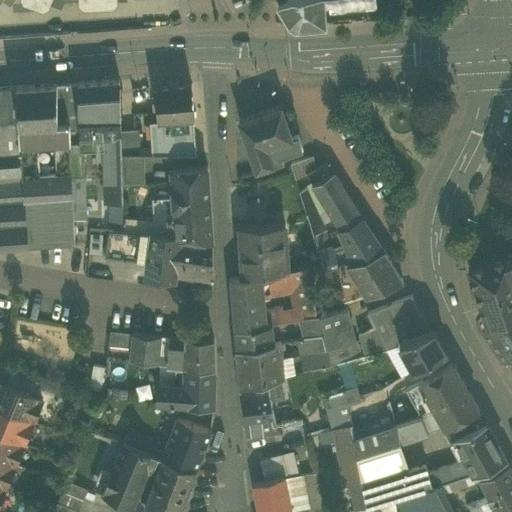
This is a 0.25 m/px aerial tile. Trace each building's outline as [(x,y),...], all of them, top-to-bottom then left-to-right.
[(326,23),(324,1),(324,0),(282,0),(278,2),(292,24),(326,23)] [(367,11),(368,20),(383,18),(382,10),(367,11)] [(119,78),(80,81),(81,136),(104,135),(121,134),(121,129),(119,78)] [(71,136),(81,136),(80,81),(69,82),(71,136)] [(153,153),(197,153),(194,117),(192,83),(180,84),(179,81),(168,82),(168,85),(156,86),(158,120),(150,120),(153,153)] [(71,139),(71,136),(69,82),(29,84),(17,85),(21,143),(38,141),(56,140),(71,139)] [(17,85),(0,86),(0,152),(21,151),(21,143),(17,85)] [(284,159),(282,154),(278,142),(291,137),(291,136),(281,105),(240,119),(257,168),(284,159)] [(121,134),(122,152),(140,152),(138,128),(121,129),(121,134)] [(105,175),(106,200),(123,199),(122,182),(122,152),(121,134),(104,135),(104,147),(105,175)] [(297,134),(291,136),(291,137),(278,142),(282,154),(302,147),(297,134)] [(72,171),(74,218),(87,217),(85,176),(98,175),(97,147),(104,147),(104,135),(81,136),(71,136),(71,139),(72,171)] [(72,171),(71,139),(56,140),(57,172),(72,171)] [(21,143),(21,151),(28,246),(75,243),(74,218),(72,171),(57,172),(40,174),(38,141),(21,143)] [(0,248),(28,246),(21,151),(0,152),(0,248)] [(144,152),(140,152),(122,152),(122,182),(145,181),(144,152)] [(307,172),(317,166),(313,155),(292,162),(297,178),(307,172)] [(313,182),(314,183),(334,170),(327,159),(317,166),(307,172),(313,182)] [(172,168),(174,195),(175,216),(211,216),(208,166),(172,168)] [(334,170),(314,183),(329,207),(341,226),(362,216),(355,204),(334,170)] [(321,212),(329,207),(314,183),(313,182),(309,184),(321,212)] [(312,228),(313,233),(324,230),(328,229),(321,212),(309,184),(300,190),(312,228)] [(154,217),(175,216),(174,195),(153,196),(154,217)] [(213,239),(211,216),(175,216),(154,217),(155,231),(169,231),(212,239),(213,239)] [(339,227),(347,244),(354,258),(384,248),(362,216),(341,226),(339,227)] [(243,235),(245,275),(263,274),(289,268),(286,221),(242,224),(243,235)] [(105,255),(150,261),(154,231),(109,229),(105,255)] [(328,244),(324,230),(313,233),(318,248),(328,244)] [(173,278),(174,271),(210,278),(214,277),(213,239),(212,239),(169,231),(155,231),(154,231),(150,261),(148,274),(173,278)] [(318,248),(322,261),(337,258),(334,248),(333,242),(328,244),(318,248)] [(338,263),(354,258),(347,244),(334,248),(337,258),(338,263)] [(347,262),(353,270),(368,293),(403,279),(384,248),(347,262)] [(470,269),(483,309),(511,299),(511,261),(509,253),(494,258),(479,263),(469,266),(469,268),(470,269)] [(322,261),(307,265),(310,282),(342,275),(338,263),(337,258),(322,261)] [(264,292),(295,286),(310,282),(307,265),(289,268),(263,274),(264,292)] [(358,297),(368,293),(353,270),(346,274),(342,275),(346,300),(358,297)] [(236,328),(267,324),(266,308),(264,292),(263,274),(245,275),(231,277),(235,317),(236,328)] [(316,308),(310,282),(295,286),(299,302),(302,310),(316,308)] [(374,324),(375,325),(380,335),(386,346),(399,342),(432,329),(411,294),(367,310),(374,324)] [(511,299),(483,309),(488,323),(511,315),(511,299)] [(302,317),(304,317),(302,310),(299,302),(282,305),(285,320),(302,317)] [(282,305),(266,308),(267,324),(272,323),(285,320),(282,305)] [(325,331),(323,332),(328,347),(356,339),(347,306),(321,314),(325,331)] [(302,317),(306,336),(323,332),(325,331),(321,314),(317,315),(304,317),(302,317)] [(483,325),(505,358),(511,355),(511,315),(488,323),(483,325)] [(275,342),(272,323),(267,324),(236,328),(238,348),(275,342)] [(363,340),(368,339),(380,335),(375,325),(359,330),(363,340)] [(399,342),(414,370),(447,350),(435,328),(432,329),(399,342)] [(110,341),(132,343),(133,332),(111,329),(110,341)] [(161,334),(133,332),(132,343),(131,359),(158,362),(161,334)] [(327,348),(328,347),(323,332),(306,336),(304,336),(307,352),(327,348)] [(167,363),(176,363),(198,365),(215,367),(214,338),(170,335),(167,363)] [(386,346),(380,335),(368,339),(372,350),(386,346)] [(328,347),(327,348),(331,362),(360,354),(357,342),(356,339),(328,347)] [(363,340),(357,342),(360,354),(372,350),(368,339),(363,340)] [(281,341),(275,342),(238,348),(240,368),(283,358),(281,341)] [(311,368),(331,362),(327,348),(307,352),(311,368)] [(352,357),(340,360),(346,384),(358,381),(352,357)] [(284,375),(283,358),(240,368),(242,386),(256,383),(268,379),(284,375)] [(454,361),(420,380),(436,409),(471,392),(454,361)] [(214,405),(215,374),(198,372),(198,365),(176,363),(175,383),(159,381),(159,401),(214,405)] [(90,387),(101,389),(105,366),(94,364),(90,387)] [(215,367),(198,365),(198,372),(215,374),(215,367)] [(7,382),(33,393),(39,379),(12,371),(7,382)] [(260,400),(272,397),(268,379),(256,383),(260,400)] [(421,416),(436,409),(420,380),(406,387),(421,416)] [(0,405),(33,419),(42,397),(33,393),(7,382),(3,381),(0,388),(0,405)] [(281,428),(280,421),(276,422),(272,397),(260,400),(256,383),(242,386),(247,434),(273,431),(273,429),(281,428)] [(344,390),(348,407),(361,403),(356,386),(344,389),(344,390)] [(335,427),(352,423),(348,407),(344,390),(336,392),(338,403),(331,405),(335,427)] [(471,392),(436,409),(444,424),(445,426),(480,408),(471,392)] [(0,431),(24,442),(33,419),(0,405),(0,431)] [(487,421),(480,408),(445,426),(456,437),(487,421)] [(437,427),(444,424),(436,409),(421,416),(428,431),(437,427)] [(353,427),(354,437),(393,425),(391,414),(353,427)] [(178,416),(162,456),(164,457),(197,468),(211,429),(178,416)] [(421,416),(397,423),(401,440),(428,431),(421,416)] [(456,437),(466,456),(475,472),(478,470),(507,457),(487,421),(456,437)] [(344,485),(349,484),(362,481),(354,437),(353,427),(352,423),(335,427),(332,428),(344,485)] [(404,456),(401,440),(397,423),(393,425),(354,437),(362,481),(367,506),(396,496),(418,489),(434,484),(429,468),(427,462),(408,469),(404,456)] [(0,457),(14,464),(24,442),(0,431),(0,457)] [(153,467),(158,469),(164,457),(162,456),(124,440),(113,467),(104,489),(103,493),(134,506),(145,479),(142,478),(146,468),(152,470),(153,467)] [(294,450),(283,453),(288,474),(299,471),(294,450)] [(265,480),(288,474),(283,453),(260,458),(265,480)] [(434,484),(418,489),(430,511),(452,511),(438,483),(445,481),(475,472),(466,456),(429,468),(434,484)] [(0,483),(5,486),(14,464),(0,457),(0,483)] [(179,511),(197,468),(164,457),(158,469),(145,503),(169,511),(179,511)] [(507,457),(478,470),(480,474),(509,461),(507,457)] [(488,489),(511,476),(511,466),(509,461),(480,474),(481,476),(488,489)] [(95,485),(104,489),(113,467),(104,463),(95,485)] [(481,476),(480,474),(478,470),(475,472),(445,481),(448,486),(481,476)] [(308,497),(314,496),(323,495),(317,471),(303,473),(308,497)] [(253,484),(258,511),(280,511),(291,510),(293,509),(285,475),(253,484)] [(511,511),(511,476),(488,489),(490,493),(495,503),(499,511),(511,511)] [(67,479),(58,500),(80,510),(88,487),(67,479)] [(367,506),(362,481),(349,484),(354,508),(367,506)] [(430,511),(418,489),(396,496),(404,511),(430,511)] [(484,509),(495,503),(490,493),(479,498),(484,509)] [(314,507),(319,506),(323,505),(325,505),(323,495),(314,496),(314,507)] [(79,511),(80,510),(58,500),(53,511),(79,511)]
